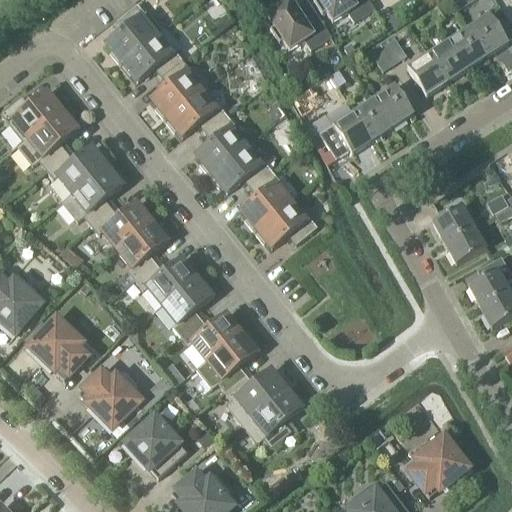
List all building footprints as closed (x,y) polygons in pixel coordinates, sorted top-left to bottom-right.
[(353,28),(373,14),(364,0),(313,0),(316,3),(312,6),(321,20),(325,17),(332,27),(346,18),(353,28)] [(477,2),(476,1),(475,0),(453,0),(448,3),(456,15),(477,2)] [(310,56),(330,42),(314,17),(302,25),(289,5),(280,11),(277,7),(265,15),(267,19),(266,20),(273,31),(269,34),(278,48),(282,45),(288,55),(303,46),(310,56)] [(118,71),(155,42),(161,37),(146,17),(144,18),(136,9),(115,26),(122,36),(106,49),(111,56),(108,59),(118,71)] [(428,17),(436,28),(443,23),(436,12),(428,17)] [(400,28),(393,17),(382,24),(389,35),(400,28)] [(436,28),(428,17),(419,23),(426,34),(436,28)] [(468,33),(487,62),(507,48),(506,47),(511,43),(511,38),(506,29),(498,34),(488,19),(468,33)] [(448,46),(467,75),(487,62),(468,33),(448,46)] [(155,42),(118,71),(128,83),(131,81),(137,88),(153,75),(160,83),(182,66),(174,56),(179,52),(165,34),(161,37),(155,42)] [(379,49),(393,70),(405,62),(391,41),(379,49)] [(428,59),(447,88),(467,75),(448,46),(428,59)] [(393,70),(379,49),(368,56),(381,77),(393,70)] [(447,88),(428,59),(406,73),(425,102),(447,88)] [(163,126),(200,97),(209,90),(194,70),(189,74),(182,66),(160,83),(167,91),(150,105),(156,112),(153,114),(163,126)] [(336,92),(345,87),(337,76),(329,81),(336,92)] [(328,84),(312,95),(322,111),(339,100),(328,84)] [(374,104),(393,133),(413,120),(394,91),(374,104)] [(200,97),(163,126),(173,138),(176,136),(182,143),(198,130),(205,138),(226,121),(219,112),(214,115),(200,97)] [(9,158),(10,158),(63,115),(53,103),(51,105),(45,98),(28,112),(21,103),(0,119),(0,120),(22,148),(9,158)] [(352,118),(372,147),(393,133),(374,104),(352,118)] [(44,177),(66,159),(59,150),(76,137),(70,130),(73,128),(63,115),(10,158),(16,153),(31,174),(37,169),(44,177)] [(352,118),(318,139),(335,165),(349,156),(351,160),(372,147),(352,118)] [(208,182),(251,148),(251,147),(244,152),(230,135),(234,131),(226,121),(205,138),(212,147),(195,160),(201,168),(198,170),(208,182)] [(251,148),(208,182),(218,194),(221,192),(226,199),(243,185),(250,194),(271,177),(264,167),(259,171),(245,153),(251,148)] [(66,159),(44,177),(52,187),(56,183),(71,201),(108,171),(98,159),(96,161),(90,154),(73,168),(66,159)] [(89,232),(111,214),(104,206),(121,192),(115,185),(118,183),(108,171),(71,201),(54,214),(55,215),(61,210),(76,229),(82,224),(89,232)] [(253,238),(296,203),(295,203),(289,208),(275,190),(279,186),(271,177),(250,194),(257,203),(240,216),(246,223),(243,225),(253,238)] [(296,203),(253,238),(263,250),(265,248),(271,255),(288,241),(296,250),(317,233),(309,223),(304,226),(290,209),(296,203)] [(505,205),(489,213),(494,221),(509,212),(505,205)] [(111,214),(89,232),(97,242),(102,239),(116,256),(153,226),(143,214),(141,216),(135,209),(118,223),(111,214)] [(443,249),(473,232),(461,211),(432,228),(443,249)] [(511,216),(509,212),(494,221),(498,228),(511,220),(511,216)] [(134,287),(156,270),(149,261),(166,247),(160,240),(163,238),(153,226),(116,256),(110,261),(110,262),(117,257),(131,275),(127,278),(134,287)] [(473,232),(443,249),(455,270),(485,254),(473,232)] [(75,258),(65,250),(58,259),(67,266),(75,258)] [(511,292),(511,282),(500,261),(475,275),(480,284),(467,291),(479,313),(509,296),(508,295),(511,292)] [(156,270),(134,287),(142,298),(147,294),(161,312),(198,282),(188,270),(185,272),(180,265),(163,278),(156,270)] [(29,303),(33,298),(17,284),(13,289),(3,280),(0,282),(0,333),(11,344),(39,312),(29,303)] [(179,342),(201,325),(194,317),(211,304),(213,302),(208,294),(198,282),(161,312),(155,317),(155,318),(162,313),(176,330),(172,334),(179,342)] [(89,292),(84,287),(78,294),(84,299),(89,292)] [(511,302),(509,296),(479,313),(491,334),(511,322),(511,302)] [(201,325),(179,342),(187,353),(192,350),(206,367),(189,381),(243,338),(233,325),(230,328),(224,320),(207,334),(201,325)] [(55,326),(31,351),(26,356),(38,368),(40,369),(41,369),(42,368),(43,368),(63,387),(90,360),(55,326)] [(224,399),(245,381),(238,373),(255,359),(250,352),(253,350),(243,338),(189,381),(190,381),(196,376),(211,395),(218,390),(224,399)] [(511,350),(502,358),(509,368),(511,366),(511,350)] [(77,402),(97,422),(96,423),(96,424),(96,425),(96,426),(108,439),(139,409),(129,400),(134,395),(135,392),(134,390),(124,379),(122,379),(119,379),(114,384),(105,375),(77,402)] [(245,381),(224,399),(231,407),(225,412),(240,431),(234,436),(287,393),(278,381),(275,383),(269,376),(252,390),(245,381)] [(287,393),(234,436),(235,437),(241,432),(256,451),(263,446),(270,455),(291,438),(284,429),(300,415),(295,408),(297,406),(287,393)] [(154,424),(125,450),(122,453),(133,465),(134,466),(136,466),(137,466),(138,465),(157,486),(186,461),(154,424)] [(203,436),(194,443),(205,456),(214,448),(203,436)] [(381,441),(370,449),(378,459),(389,451),(381,441)] [(428,503),(450,486),(451,487),(452,488),(454,488),(454,487),(455,487),(468,477),(442,444),(404,473),(428,503)] [(170,502),(178,511),(228,511),(222,504),(227,500),(213,483),(208,488),(200,477),(170,502)] [(402,511),(384,488),(373,496),(369,491),(359,499),(363,504),(352,511),(402,511)]
